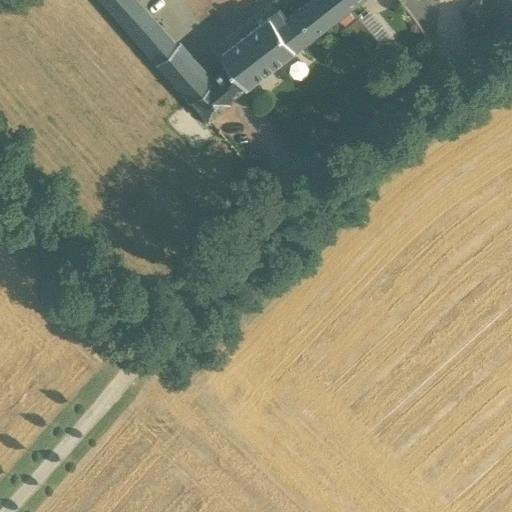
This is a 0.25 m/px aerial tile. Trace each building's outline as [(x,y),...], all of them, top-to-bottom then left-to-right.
[(212,82),(138,0),(103,0),(195,104),(216,87),(212,82)] [(194,0),(212,15),(224,0),(194,0)] [(333,0),(319,0),(291,22),(284,13),(275,20),(302,52),(347,17),(333,0)] [(333,0),(347,17),(355,11),(368,0),(333,0)] [(368,0),(355,11),(365,24),(395,0),(368,0)] [(275,20),(226,58),(232,66),(212,82),(216,87),(233,106),(302,52),(275,20)] [(485,61),(477,67),(480,71),(488,65),(485,61)] [(233,106),(216,87),(195,104),(212,123),(233,106)]
